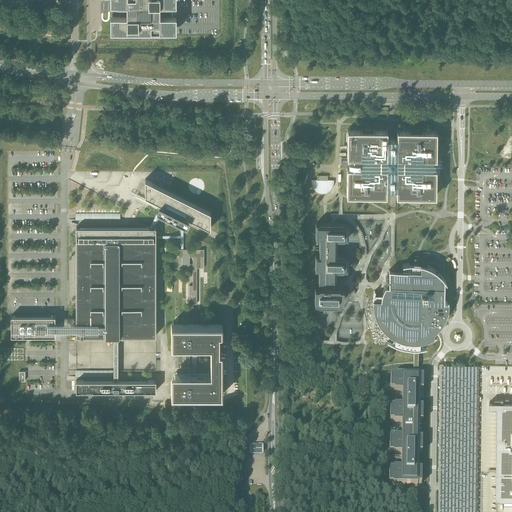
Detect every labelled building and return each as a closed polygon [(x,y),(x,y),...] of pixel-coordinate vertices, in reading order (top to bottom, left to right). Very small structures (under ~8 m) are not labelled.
[(164,16),(159,16),(159,10),(159,4),(164,4),(176,4),(175,0),(109,0),(110,0),(110,2),(110,5),(122,4),(126,4),(126,11),(126,16),(122,16),(110,16),(110,32),(176,31),(176,26),(176,16),(164,16)] [(436,141),(436,140),(436,138),(436,131),(420,130),(419,129),(418,129),(418,128),(417,128),(416,128),(415,128),(414,128),(413,129),(412,129),(412,130),(397,130),(397,138),(387,137),(387,130),(372,130),(371,129),(370,128),(369,128),(368,127),(367,127),(366,127),(365,128),(364,128),(364,129),(363,129),(363,130),(347,129),(347,130),(347,147),(347,157),(339,157),(339,167),(347,167),(346,195),(362,195),(363,196),(364,197),(365,197),(366,197),(367,197),(368,197),(369,197),(370,196),(371,195),(386,195),(386,188),(396,188),(396,196),(398,196),(398,197),(399,198),(400,200),(398,200),(398,201),(399,201),(399,202),(399,203),(400,204),(401,205),(399,206),(399,207),(407,200),(408,201),(410,203),(411,203),(413,204),(415,204),(417,204),(419,203),(420,203),(422,202),(423,200),(424,199),(425,197),(426,196),(435,196),(435,186),(436,186),(436,185),(436,184),(437,183),(437,182),(436,181),(436,180),(436,179),(435,178),(436,168),(433,168),(433,158),(436,158),(436,148),(437,147),(437,146),(437,145),(437,144),(437,143),(437,142),(436,141)] [(150,228),(152,229),(161,212),(180,222),(181,222),(183,223),(186,224),(188,219),(187,218),(187,217),(210,228),(208,226),(210,222),(210,212),(145,179),(145,196),(161,204),(160,205),(159,204),(158,205),(157,205),(157,206),(156,206),(156,207),(156,208),(157,208),(156,209),(158,211),(150,228)] [(333,180),(327,180),(317,180),(311,180),(311,183),(311,186),(312,188),(314,191),(316,192),(319,193),(322,194),(325,193),(328,192),(330,190),(332,188),(333,185),(333,183),(333,180)] [(196,304),(196,268),(204,268),(204,249),(183,249),(183,223),(181,222),(181,236),(153,236),(153,238),(181,238),(181,249),(175,249),(175,268),(193,268),(193,285),(189,285),(189,325),(172,325),(172,345),(193,345),(193,373),(172,373),(172,394),(221,394),(221,352),(218,352),(219,333),(221,333),(221,325),(193,325),(193,304),(196,304)] [(336,253),(336,239),(344,239),(344,238),(348,238),(348,224),(344,224),(344,222),(319,222),(319,223),(315,223),(315,238),(319,238),(319,254),(315,254),(315,269),(319,269),(318,286),(314,286),(314,300),(318,300),(318,301),(339,302),(339,301),(343,301),(343,286),(339,286),(339,285),(335,285),(335,270),(343,271),(343,269),(347,269),(347,255),(343,255),(343,254),(336,253)] [(114,336),(114,380),(118,380),(118,336),(155,336),(155,239),(153,239),(153,238),(153,236),(153,235),(155,235),(155,227),(153,230),(152,229),(150,228),(149,227),(76,227),(76,235),(78,235),(78,239),(76,239),(76,336),(114,336)] [(394,346),(395,346),(397,347),(399,348),(400,348),(402,348),(404,349),(406,349),(408,349),(410,349),(411,350),(413,350),(417,349),(420,349),(420,340),(422,340),(424,339),(426,338),(428,338),(430,336),(433,335),(433,331),(436,329),(438,327),(441,324),(443,321),(444,319),(445,316),(447,312),(447,308),(448,304),(448,302),(448,299),(447,299),(447,301),(444,301),(444,280),(446,282),(444,279),(442,276),(439,273),(436,271),(433,269),(430,267),(427,265),(425,265),(422,264),(418,263),(415,263),(411,263),(411,270),(389,270),(389,280),(389,286),(388,286),(385,286),(384,288),(383,290),(382,291),(382,293),(381,295),(374,294),(375,291),(374,291),(374,292),(373,298),(373,300),(373,302),(373,303),(373,305),(373,307),(373,309),(374,311),(374,312),(375,314),(375,316),(376,318),(377,319),(377,321),(378,322),(379,324),(380,326),(381,327),(383,328),(384,330),(385,331),(387,332),(388,333),(389,334),(391,335),(392,336),(394,337),(394,346)] [(11,336),(55,336),(55,316),(11,316),(11,336)] [(175,351),(175,367),(189,367),(189,351),(175,351)] [(477,511),(479,365),(440,365),(438,511),(477,511)] [(419,375),(417,375),(412,375),(394,374),(394,376),(390,376),(390,390),(394,390),(394,391),(402,392),(401,406),(394,406),(394,407),(390,407),(390,421),(393,421),(393,423),(401,423),(401,437),(393,437),(393,438),(389,438),(389,453),(393,453),(393,454),(401,454),(400,468),(393,468),(393,469),(389,469),(389,484),(392,484),(392,485),(417,485),(417,484),(421,484),(421,470),(417,470),(418,453),(422,453),(422,438),(418,438),(418,422),(422,422),(422,407),(418,407),(419,391),(423,391),(423,376),(419,376),(419,375)] [(155,380),(118,380),(114,380),(76,380),(76,391),(155,391),(155,380)] [(497,427),(497,429),(497,431),(497,433),(497,435),(497,437),(497,439),(497,441),(497,443),(497,445),(497,447),(497,449),(497,451),(497,453),(497,455),(497,457),(497,459),(497,461),(497,463),(497,465),(496,467),(496,499),(504,499),(511,499),(511,402),(489,402),(489,408),(497,408),(497,409),(497,411),(497,413),(497,415),(497,417),(497,419),(497,421),(497,423),(497,425),(497,427)] [(257,445),(250,445),(250,455),(257,455),(264,455),(264,445),(257,445)]
